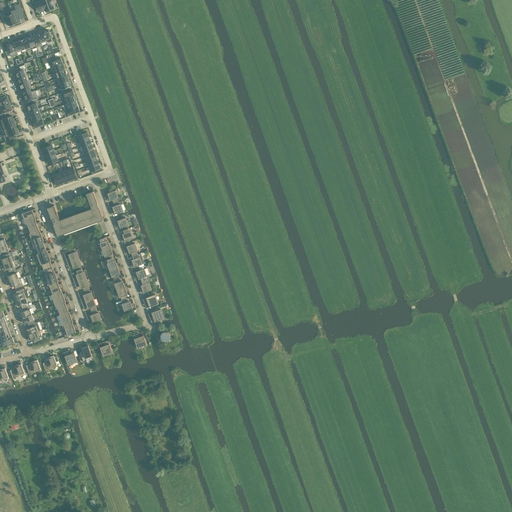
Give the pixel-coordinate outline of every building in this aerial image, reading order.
[(46,12),(54,9),(50,0),(42,0),(43,1),(35,4),(37,11),(45,9),(46,12)] [(15,9),(10,11),(11,14),(15,23),(20,22),(20,21),(19,19),(19,18),(24,16),(20,4),(14,6),(15,9)] [(4,12),(0,14),(3,20),(6,19),(8,26),(10,25),(10,26),(13,25),(13,24),(15,23),(11,14),(5,16),(4,12)] [(50,32),(49,32),(49,30),(43,32),(47,44),(53,42),(51,35),(50,32)] [(47,44),(43,32),(38,34),(42,45),(41,43),(46,41),(47,44)] [(37,47),(42,45),(38,34),(33,36),(37,47)] [(32,49),(37,47),(33,36),(28,37),(32,49)] [(27,51),(32,49),(28,37),(22,39),(26,49),(27,51)] [(21,51),(26,49),(22,39),(17,41),(21,51)] [(16,52),(21,51),(17,41),(12,43),(17,55),(16,52)] [(11,57),(17,55),(12,43),(6,45),(7,47),(7,48),(8,51),(11,57)] [(51,54),(41,57),(44,64),(48,62),(50,68),(53,67),(63,63),(60,57),(53,60),(51,54)] [(63,63),(53,67),(55,72),(65,69),(63,63)] [(24,69),(25,68),(24,65),(19,67),(20,70),(15,72),(17,78),(26,74),(24,69)] [(65,69),(55,72),(58,78),(67,75),(65,69)] [(30,79),(28,80),(26,74),(17,78),(19,84),(30,79)] [(67,75),(58,78),(60,83),(69,80),(67,75)] [(30,82),(31,81),(30,79),(19,84),(21,89),(30,86),(29,82),(30,82)] [(60,83),(57,84),(59,90),(71,86),(69,80),(60,83)] [(29,86),(30,86),(21,89),(21,90),(20,90),(21,93),(22,92),(23,95),(35,90),(31,92),(29,86)] [(25,101),(37,96),(35,90),(23,95),(25,101)] [(72,90),(60,94),(63,99),(74,95),(72,90)] [(1,95),(0,95),(0,105),(9,103),(6,96),(2,98),(1,95)] [(74,95),(63,99),(64,105),(76,100),(74,95)] [(76,100),(64,105),(66,110),(78,106),(76,100)] [(36,102),(27,106),(29,112),(39,108),(36,102)] [(9,103),(0,105),(0,116),(8,114),(7,111),(11,109),(9,103)] [(78,106),(66,110),(68,115),(80,111),(78,106)] [(39,108),(29,112),(31,117),(41,113),(42,113),(40,108),(39,108)] [(41,113),(31,117),(33,122),(42,118),(43,118),(41,113)] [(13,121),(11,116),(11,115),(0,119),(3,129),(15,125),(14,124),(15,124),(14,120),(13,121)] [(42,118),(33,122),(35,127),(44,124),(42,118)] [(17,128),(16,128),(15,125),(3,129),(6,137),(4,137),(5,141),(13,138),(12,135),(18,133),(17,132),(18,132),(17,128)] [(87,132),(78,136),(80,141),(89,138),(87,132)] [(89,138),(80,141),(82,146),(91,143),(89,138)] [(91,143),(82,146),(84,151),(93,148),(91,143)] [(52,145),(43,148),(45,154),(54,150),(52,145)] [(93,148),(84,151),(85,156),(95,153),(93,148)] [(54,150),(45,154),(47,159),(56,155),(54,150)] [(95,153),(85,156),(87,161),(96,158),(95,153)] [(56,155),(47,159),(49,164),(58,161),(56,155)] [(96,158),(87,161),(89,166),(98,163),(96,158)] [(98,163),(89,166),(91,171),(100,168),(98,163)] [(74,168),(68,170),(72,179),(77,177),(74,168)] [(68,170),(63,172),(67,181),(72,179),(68,170)] [(63,172),(58,174),(61,183),(67,181),(63,172)] [(58,174),(53,176),(56,185),(61,183),(58,174)] [(105,194),(106,198),(109,197),(110,200),(112,199),(113,203),(118,201),(117,197),(118,197),(116,190),(105,194)] [(86,193),(92,208),(97,222),(104,219),(93,191),(86,193)] [(114,209),(111,210),(112,215),(123,211),(121,203),(120,204),(118,201),(113,203),(114,206),(113,206),(114,209)] [(54,205),(47,208),(58,236),(65,233),(97,222),(92,208),(60,220),(54,205)] [(20,214),(22,219),(24,218),(37,214),(36,211),(33,213),(32,210),(22,213),(20,214)] [(24,218),(22,219),(24,219),(26,224),(36,220),(35,217),(38,216),(37,214),(24,218)] [(115,221),(116,226),(119,225),(120,227),(122,227),(123,230),(128,228),(127,225),(128,224),(126,217),(115,221)] [(27,224),(29,228),(41,224),(40,221),(36,223),(36,220),(26,224),(27,224)] [(29,228),(31,233),(39,230),(38,227),(42,226),(41,224),(29,228)] [(124,237),(121,238),(122,242),(133,238),(131,231),(130,231),(128,228),(123,230),(124,233),(123,234),(124,237)] [(29,234),(31,239),(41,235),(45,234),(44,232),(40,233),(39,230),(31,233),(29,234)] [(34,243),(34,244),(43,240),(42,238),(45,236),(45,234),(41,235),(31,239),(33,244),(34,243)] [(100,243),(102,250),(113,246),(112,241),(109,242),(108,240),(106,240),(105,237),(100,239),(101,242),(100,243)] [(34,244),(36,249),(45,246),(48,244),(47,242),(44,243),(43,240),(34,244)] [(129,245),(124,247),(126,251),(128,250),(129,253),(131,252),(132,256),(138,254),(137,250),(138,250),(135,243),(134,243),(129,245)] [(6,244),(0,246),(0,252),(2,252),(3,255),(9,252),(6,244)] [(37,253),(37,254),(47,251),(46,248),(49,247),(48,244),(45,246),(36,249),(38,253),(37,253)] [(105,257),(106,256),(107,259),(112,258),(111,254),(113,254),(112,251),(115,250),(113,246),(102,250),(105,257)] [(70,257),(66,258),(67,262),(73,260),(79,258),(76,251),(74,248),(69,250),(70,253),(69,254),(70,257)] [(37,254),(39,259),(47,256),(52,254),(51,252),(48,253),(47,251),(37,254)] [(4,258),(0,259),(3,265),(13,261),(15,260),(12,252),(9,252),(3,255),(4,258)] [(130,263),(132,268),(136,266),(141,264),(143,264),(144,263),(141,253),(138,254),(132,256),(134,259),(132,259),(133,262),(130,263)] [(47,256),(39,259),(40,264),(42,264),(50,261),(49,258),(53,257),(52,254),(47,256)] [(73,260),(67,262),(69,266),(72,265),(74,268),(75,267),(77,270),(82,268),(81,265),(82,265),(79,258),(73,260)] [(107,263),(110,270),(121,266),(119,262),(116,263),(115,260),(113,261),(112,258),(107,259),(108,263),(107,263)] [(13,261),(3,265),(4,270),(8,269),(9,272),(16,269),(13,261)] [(42,264),(44,269),(52,266),(56,265),(55,262),(51,264),(50,261),(42,264)] [(44,274),(54,271),(53,268),(56,267),(56,265),(52,266),(44,269),(45,273),(44,274)] [(112,277),(113,276),(114,280),(120,278),(118,275),(120,274),(119,271),(122,270),(121,266),(110,270),(112,277)] [(76,274),(77,277),(73,278),(75,283),(86,278),(84,271),(83,272),(82,268),(77,270),(78,274),(76,274)] [(133,272),(135,277),(138,276),(139,279),(141,278),(142,281),(147,279),(146,276),(147,276),(144,268),(143,269),(133,272)] [(10,275),(7,276),(9,281),(19,278),(16,269),(9,272),(10,275)] [(44,274),(46,279),(59,275),(58,272),(55,274),(54,271),(44,274)] [(46,279),(48,285),(58,281),(57,278),(60,277),(59,275),(46,279)] [(19,278),(9,281),(11,287),(14,286),(16,289),(24,286),(20,277),(19,278)] [(75,283),(76,287),(80,285),(81,288),(83,287),(84,291),(89,289),(88,286),(89,285),(86,278),(75,283)] [(120,278),(114,280),(115,283),(114,283),(117,290),(128,286),(126,282),(124,283),(123,280),(121,281),(120,278)] [(142,288),(139,289),(141,293),(152,289),(149,282),(148,282),(147,279),(142,281),(143,284),(141,285),(142,288)] [(49,284),(51,289),(63,285),(62,283),(59,284),(58,281),(48,285),(49,284)] [(51,294),(52,295),(53,294),(61,291),(60,289),(64,287),(63,285),(51,289),(53,294),(51,294)] [(119,297),(121,297),(122,300),(127,298),(126,295),(128,294),(127,291),(129,290),(128,286),(117,290),(119,297)] [(14,295),(16,301),(26,297),(28,297),(25,288),(16,291),(17,294),(14,295)] [(83,295),(84,297),(80,299),(82,303),(88,301),(94,299),(91,292),(90,292),(89,289),(84,291),(85,294),(83,295)] [(52,295),(53,300),(67,295),(66,293),(62,294),(61,291),(53,294),(52,295)] [(143,298),(144,303),(148,302),(150,307),(159,303),(155,294),(143,298)] [(53,300),(55,305),(57,304),(65,301),(64,299),(67,297),(67,295),(53,300)] [(21,305),(22,308),(29,306),(26,297),(16,301),(18,306),(21,305)] [(127,298),(122,300),(123,303),(122,304),(124,311),(125,310),(135,307),(134,302),(131,303),(130,301),(128,301),(127,298)] [(88,301),(82,303),(83,307),(87,306),(88,308),(90,308),(91,311),(96,309),(95,306),(96,306),(94,299),(88,301)] [(57,305),(58,310),(70,305),(69,303),(66,304),(65,301),(57,304),(55,305),(57,305)] [(59,315),(60,315),(69,312),(68,309),(71,308),(70,305),(58,310),(60,314),(59,315)] [(20,312),(22,318),(32,314),(29,306),(22,308),(23,311),(20,312)] [(91,315),(92,318),(88,319),(89,324),(101,319),(99,312),(98,312),(96,309),(91,311),(92,314),(91,315)] [(151,312),(153,317),(150,318),(151,323),(164,318),(161,309),(151,312)] [(59,315),(61,320),(74,315),(73,313),(70,314),(69,312),(60,315),(59,315)] [(27,322),(29,325),(35,323),(32,314),(22,318),(24,323),(27,322)] [(61,320),(63,325),(64,325),(72,322),(71,319),(75,318),(74,315),(61,320)] [(28,335),(40,330),(37,322),(35,323),(29,325),(30,328),(26,329),(28,335)] [(64,325),(66,330),(78,326),(77,323),(73,325),(72,322),(64,325),(63,325),(63,326),(64,325)] [(63,331),(65,336),(76,332),(75,329),(79,328),(78,326),(66,330),(63,331)] [(0,329),(0,335),(10,332),(8,327),(0,329)] [(43,339),(40,330),(28,335),(30,340),(34,339),(35,342),(43,339)] [(162,332),(160,336),(160,337),(161,338),(161,339),(162,340),(163,340),(164,341),(165,341),(166,341),(166,340),(167,340),(168,340),(168,339),(169,338),(169,337),(170,336),(170,335),(169,335),(169,334),(169,333),(168,333),(168,332),(167,332),(166,331),(165,331),(164,331),(163,332),(162,332)] [(10,332),(0,335),(0,340),(0,341),(2,341),(12,337),(10,332)] [(138,333),(133,335),(137,346),(137,348),(147,344),(146,343),(144,337),(144,335),(139,337),(138,333)] [(12,337),(2,341),(4,346),(14,342),(12,337)] [(105,345),(100,347),(101,349),(103,355),(103,356),(113,353),(112,352),(108,340),(103,342),(105,345)] [(81,353),(78,354),(81,362),(93,357),(92,356),(88,345),(83,347),(85,350),(80,352),(81,353)] [(68,350),(64,352),(68,364),(68,365),(77,361),(77,360),(75,354),(74,352),(70,354),(68,350)] [(54,357),(54,355),(48,357),(48,359),(45,360),(46,362),(43,363),(46,370),(52,368),(55,369),(57,366),(58,366),(56,362),(59,361),(57,356),(54,357)] [(40,370),(41,370),(38,359),(31,362),(32,363),(29,364),(26,365),(29,374),(35,372),(39,373),(40,370)] [(24,374),(25,374),(21,364),(15,366),(16,367),(13,368),(13,369),(10,370),(14,379),(17,378),(17,377),(19,376),(23,378),(24,374)] [(8,378),(9,378),(5,368),(0,369),(0,382),(1,382),(0,381),(3,380),(6,382),(8,378)]
